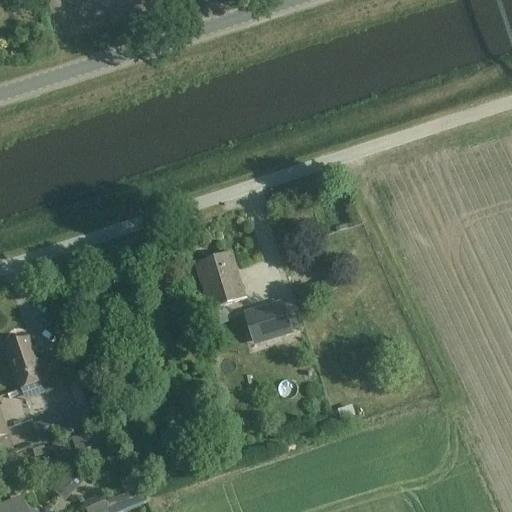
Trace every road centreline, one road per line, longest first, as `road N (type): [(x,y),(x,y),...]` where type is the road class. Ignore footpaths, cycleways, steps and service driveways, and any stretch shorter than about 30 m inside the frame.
road 1 (unclassified): [(0,269),(511,102)]
road 2 (tertiary): [(0,95),(295,0)]
